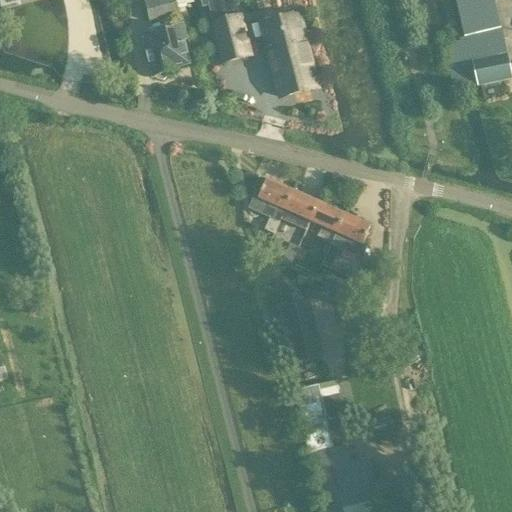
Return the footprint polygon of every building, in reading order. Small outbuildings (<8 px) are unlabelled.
[(144,0),(150,21),(179,14),(175,0),(144,0)] [(235,0),(206,0),(213,25),(223,64),(250,57),(241,18),(235,0)] [(458,0),(457,0),(466,38),(500,30),(493,0),(458,0)] [(299,18),(263,26),(281,98),(317,89),(299,18)] [(154,78),(156,78),(158,80),(164,82),(168,77),(169,75),(178,72),(177,68),(189,65),(183,42),(186,41),(183,29),(170,32),(169,28),(153,32),(154,39),(145,42),(154,78)] [(511,76),(507,56),(474,63),(479,87),(511,79),(511,76)] [(273,236),(284,211),(294,192),(267,181),(262,193),(257,191),(248,211),(270,220),(264,232),(273,236)] [(294,192),(284,211),(311,223),(320,204),(294,192)] [(320,204),(311,223),(337,234),(345,215),(320,204)] [(361,261),(362,259),(370,241),(366,239),(372,227),(345,215),(337,234),(321,267),(331,271),(340,251),(361,261)] [(286,255),(294,259),(299,248),(291,245),(286,255)] [(299,248),(294,259),(303,263),(307,252),(299,248)] [(351,280),(357,283),(357,284),(386,297),(387,280),(378,276),(381,268),(367,262),(363,270),(357,267),(351,280)] [(415,286),(423,286),(423,274),(415,274),(415,286)] [(295,364),(322,357),(308,301),(281,308),(295,364)] [(336,383),(295,392),(302,424),(312,463),(323,511),(349,511),(344,493),(368,487),(361,460),(350,462),(346,447),(333,450),(325,418),(343,414),(336,383)]
